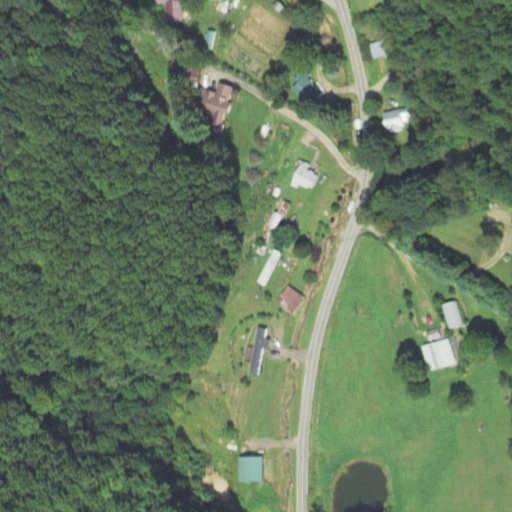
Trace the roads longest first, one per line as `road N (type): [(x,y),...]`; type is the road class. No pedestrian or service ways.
road 1 (residential): [(300,511),(312,356),(365,181),(364,116),(337,0)]
road 2 (residential): [(365,181),(246,85),(208,73)]
road 3 (residential): [(353,218),(511,324)]
